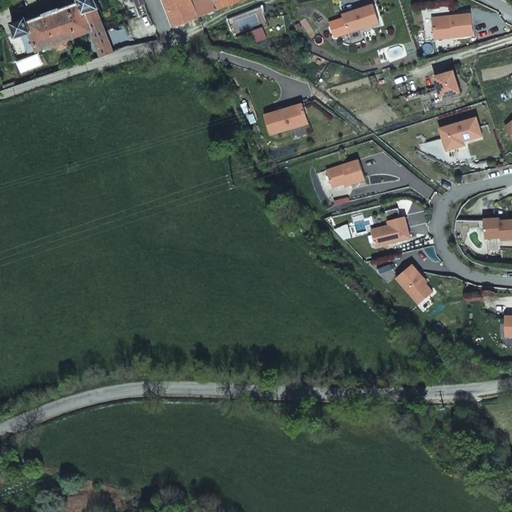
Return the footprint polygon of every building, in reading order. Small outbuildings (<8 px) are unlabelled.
[(27,16),(12,22),(17,37),(30,32),(37,51),(56,44),(66,41),(91,31),(101,57),(115,52),(98,7),(100,7),(96,0),(79,0),(80,1),(29,21),(27,16)] [(163,0),(173,22),(174,24),(195,16),(190,0),(189,0),(163,0)] [(191,0),(190,0),(195,16),(241,0),(191,0)] [(377,23),(371,5),(340,15),(346,34),(377,23)] [(470,14),(450,16),(450,19),(431,21),(433,39),(472,35),(470,14)] [(37,51),(30,32),(17,37),(24,56),(37,51)] [(58,50),(68,47),(66,41),(56,44),(58,50)] [(452,71),(433,77),(440,98),(459,93),(452,71)] [(301,105),(262,117),(268,136),(307,125),(301,105)] [(475,118),(438,129),(444,151),(459,147),(457,143),(481,136),(475,118)] [(357,160),(324,171),(330,188),(341,184),(346,183),(347,186),(363,180),(357,160)] [(384,212),(386,222),(399,219),(397,209),(384,212)] [(399,219),(386,222),(388,226),(369,231),(374,248),(409,239),(403,218),(399,219)] [(498,219),(482,220),(483,239),(499,238),(499,241),(511,240),(511,220),(498,221),(498,219)] [(422,278),(411,266),(395,279),(417,305),(431,293),(420,280),(422,278)]
